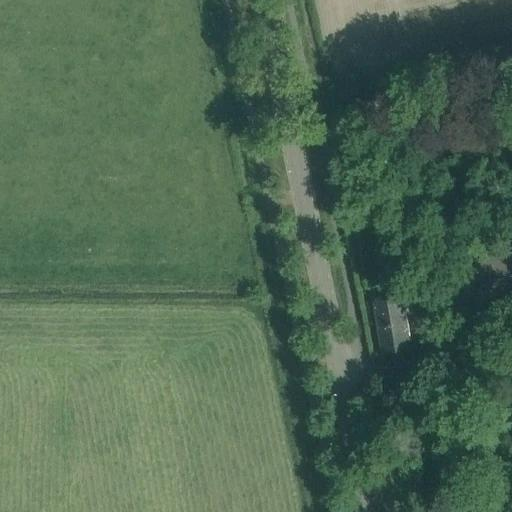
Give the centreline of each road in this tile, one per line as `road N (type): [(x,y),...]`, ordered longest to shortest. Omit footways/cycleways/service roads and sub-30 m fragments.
road 1 (tertiary): [(337,363),(261,0)]
road 2 (unclassified): [(511,367),(337,363)]
road 3 (tertiary): [(368,511),(337,363)]
